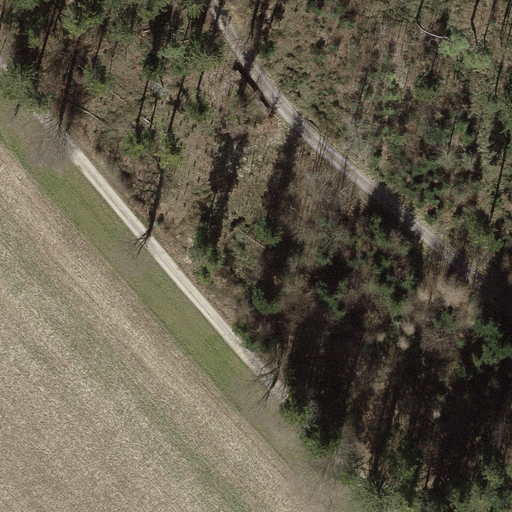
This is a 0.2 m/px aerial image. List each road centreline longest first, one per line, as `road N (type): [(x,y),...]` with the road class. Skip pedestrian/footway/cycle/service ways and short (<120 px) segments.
road 1 (track): [(0,71),(399,511)]
road 2 (track): [(511,316),(261,90),(209,0)]
